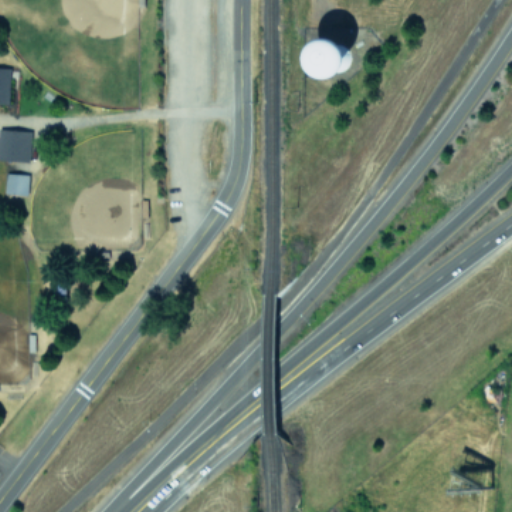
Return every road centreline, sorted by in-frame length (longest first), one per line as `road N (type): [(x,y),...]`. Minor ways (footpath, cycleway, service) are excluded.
road 1 (trunk): [(511,26),(356,236),(105,511)]
road 2 (tertiary): [(0,497),(226,190),(237,151),(236,0)]
road 3 (motorway): [(511,164),(112,511)]
road 4 (trunk): [(179,478),(511,218)]
